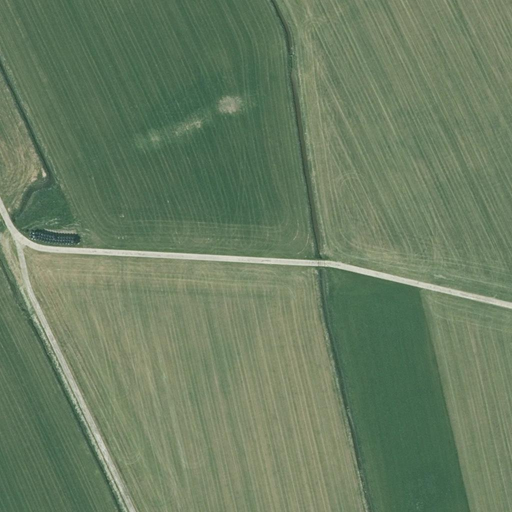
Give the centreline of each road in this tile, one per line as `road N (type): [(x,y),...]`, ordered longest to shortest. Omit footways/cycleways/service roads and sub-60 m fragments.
road 1 (track): [(0,208),(22,242),(59,251),(330,264),(511,306)]
road 2 (track): [(22,242),(34,306),(132,511)]
